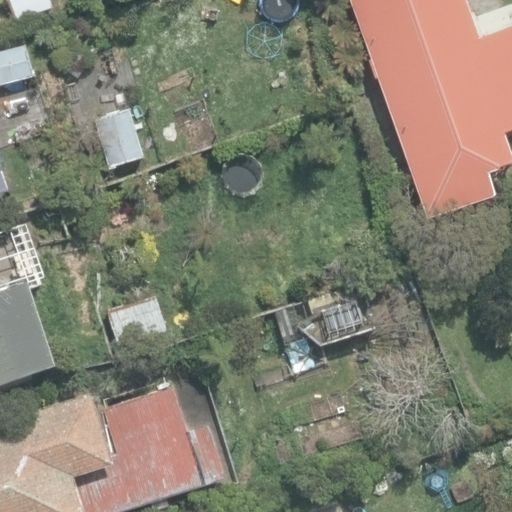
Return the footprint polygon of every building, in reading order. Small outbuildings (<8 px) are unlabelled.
[(7,0),(13,18),(56,4),(54,0),(7,0)] [(350,0),(428,216),(498,191),(489,168),(511,159),(511,145),(506,128),(511,125),(511,23),(481,35),(468,0),(350,0)] [(0,47),(0,80),(36,72),(28,41),(0,47)] [(92,115),(105,171),(143,163),(130,106),(92,115)] [(0,189),(10,186),(0,157),(0,189)] [(0,381),(56,362),(28,278),(46,272),(29,220),(0,229),(0,381)] [(101,306),(114,356),(168,342),(156,292),(101,306)] [(0,511),(105,511),(227,473),(209,420),(188,427),(173,382),(98,407),(92,388),(0,417),(0,511)] [(152,500),(154,507),(170,503),(168,496),(152,500)]
